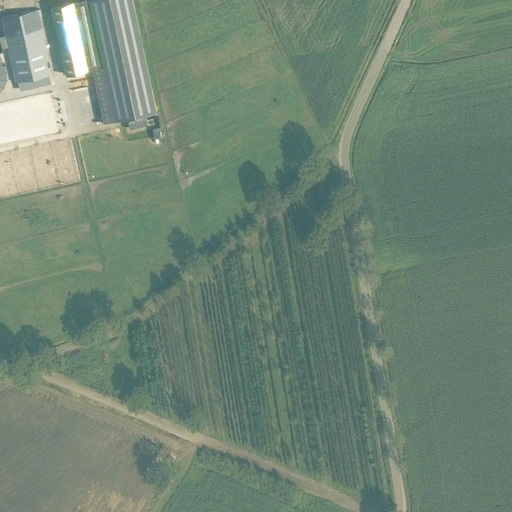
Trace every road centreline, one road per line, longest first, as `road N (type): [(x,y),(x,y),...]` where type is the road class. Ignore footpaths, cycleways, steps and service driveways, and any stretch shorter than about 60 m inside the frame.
road 1 (unclassified): [(401,511),(346,147),(406,0)]
road 2 (track): [(364,511),(27,364),(2,364)]
